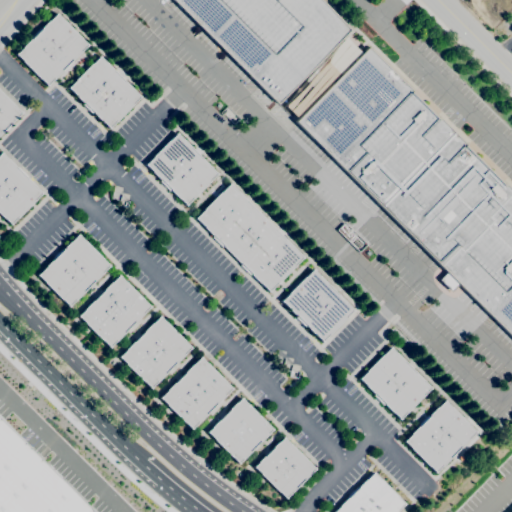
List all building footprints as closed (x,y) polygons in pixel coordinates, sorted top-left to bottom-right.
[(276,103),(172,0),(319,0),(349,29),(276,103)] [(14,54),(56,14),(87,46),(46,86),(14,54)] [(336,72),(355,52),(342,39),(334,47),(339,52),(335,56),(330,52),(323,60),(336,72)] [(511,338),(294,121),(367,48),(411,91),(410,93),(436,118),(437,117),(465,145),(464,146),(502,184),(503,183),(511,192),(511,338)] [(100,54),(141,96),(106,131),(65,89),(100,54)] [(0,133),(0,93),(20,113),(0,133)] [(144,165),(177,132),(217,173),(185,206),(144,165)] [(9,224),(0,215),(0,153),(40,193),(9,224)] [(195,218),(231,183),(303,257),(268,292),(195,218)] [(68,306),(36,275),(77,235),(108,266),(68,306)] [(320,341),(280,300),(311,269),(352,310),(320,341)] [(108,347),(77,316),(117,276),(148,306),(108,347)] [(149,388),(118,357),(158,316),(190,347),(149,388)] [(398,419),(358,379),(388,348),(429,387),(398,419)] [(190,429),(158,397),(199,357),(230,389),(190,429)] [(237,463),(206,432),(239,398),(271,429),(237,463)] [(434,472),(403,441),(443,401),(474,432),(434,472)] [(0,511),(0,422),(90,511),(0,511)] [(284,498),(253,467),(282,438),(313,469),(284,498)] [(394,511),(333,511),(372,473),(403,503),(394,511)]
